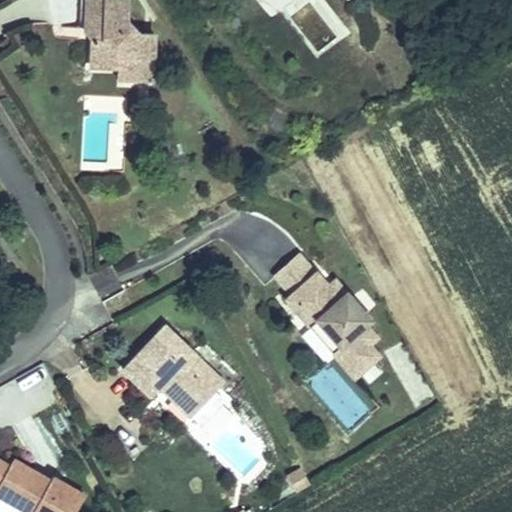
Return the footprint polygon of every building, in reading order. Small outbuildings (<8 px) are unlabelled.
[(127,0),(87,0),(86,27),(98,28),(97,37),(92,37),(91,65),(134,67),(134,79),(152,80),(155,35),(139,34),(126,21),(127,0)] [(314,54),(337,37),(309,0),(294,0),(281,10),(314,54)] [(98,28),(86,27),(86,30),(92,37),(97,37),(98,28)] [(134,67),(117,67),(117,78),(134,79),(134,67)] [(290,296),(317,273),(301,254),(274,277),(290,296)] [(317,272),(317,273),(286,299),(310,327),(318,321),(340,346),(336,349),(358,375),(380,356),(370,345),(378,338),(367,325),(372,321),(347,292),(340,299),(317,272)] [(318,321),(310,327),(354,378),(358,375),(336,349),(340,346),(318,321)] [(172,399),(190,417),(190,416),(215,391),(219,386),(202,370),(207,365),(165,325),(123,370),(150,395),(158,387),(166,378),(180,391),(172,399)] [(414,405),(431,397),(409,352),(393,360),(414,405)] [(202,370),(219,386),(223,381),(207,365),(202,370)] [(158,387),(172,399),(180,391),(166,378),(158,387)] [(215,391),(190,416),(198,424),(205,423),(223,405),(223,398),(215,391)] [(0,481),(10,464),(0,458),(0,481)] [(75,511),(84,496),(52,477),(50,480),(13,459),(10,464),(0,481),(0,496),(24,510),(26,507),(33,511),(32,511),(75,511)] [(300,468),(288,474),(298,491),(309,484),(300,468)] [(24,510),(0,496),(0,511),(32,511),(33,511),(26,507),(24,510)]
